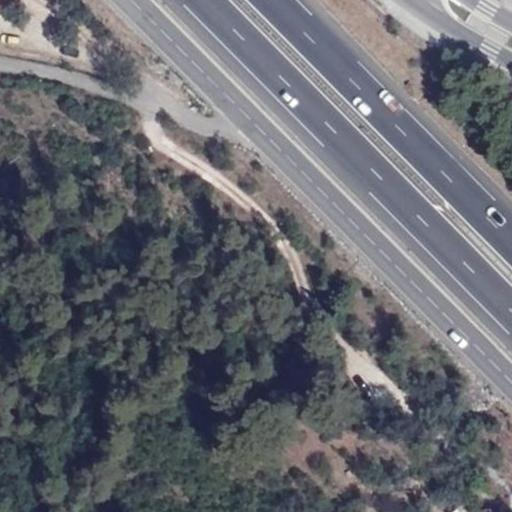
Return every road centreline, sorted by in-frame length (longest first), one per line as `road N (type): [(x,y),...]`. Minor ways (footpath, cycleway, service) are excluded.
road 1 (residential): [(502,511),(320,304),(295,248),(220,181),(166,146),(147,96)]
road 2 (motorway): [(189,0),(511,332)]
road 3 (unclassified): [(253,122),(511,384)]
road 4 (motorway): [(511,249),(269,0)]
road 5 (unclassified): [(131,0),(253,122)]
road 6 (residential): [(0,63),(147,96)]
